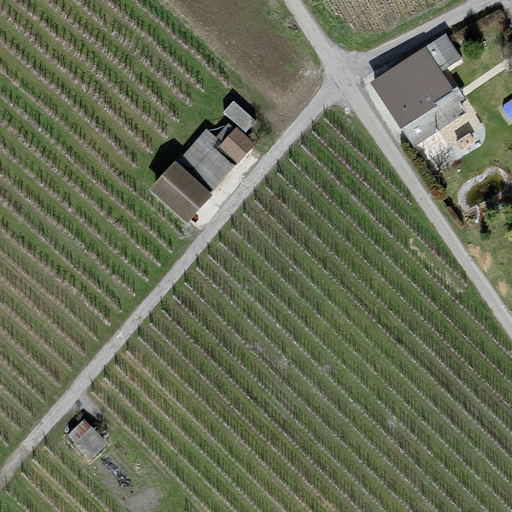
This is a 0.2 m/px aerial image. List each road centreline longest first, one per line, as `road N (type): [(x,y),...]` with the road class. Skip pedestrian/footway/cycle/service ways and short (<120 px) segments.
road 1 (track): [(0,476),(343,70),(471,0)]
road 2 (track): [(294,0),(511,330)]
